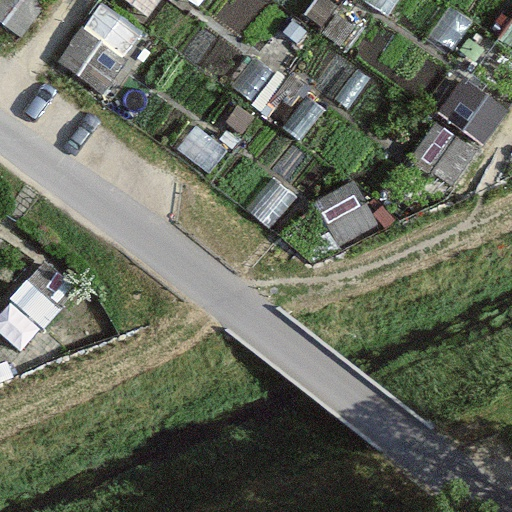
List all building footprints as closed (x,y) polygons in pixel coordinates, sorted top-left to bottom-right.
[(42,0),(0,0),(0,25),(24,42),(49,5),(42,0)] [(402,0),(363,0),(362,3),(388,21),(402,0)] [(471,26),(449,11),(428,40),(450,56),(471,26)] [(84,30),(59,67),(99,94),(124,57),(84,30)] [(280,78),(256,59),(230,91),(255,110),(280,78)] [(466,85),(441,122),(481,149),(506,112),(466,85)] [(325,113),(308,99),(282,132),(299,145),(325,113)] [(436,132),(410,169),(450,196),(475,159),(436,132)] [(297,199),(272,179),(247,211),(271,231),(297,199)] [(356,186),(314,202),(333,247),(374,230),(356,186)] [(43,254),(15,290),(54,319),(81,283),(43,254)]
